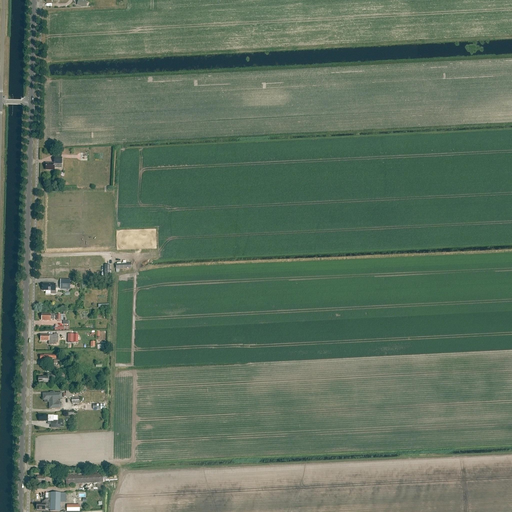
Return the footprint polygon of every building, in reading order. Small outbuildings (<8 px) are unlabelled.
[(62,164),(62,158),(54,158),(54,164),(46,164),(46,171),(54,171),(54,168),(62,168),(62,164)] [(60,289),(70,290),(70,281),(60,280),(60,289)] [(55,291),(56,285),(51,285),(43,284),(43,291),(46,291),(46,295),(51,295),(51,291),(55,291)] [(58,343),(58,339),(58,334),(54,334),(54,335),(49,335),(41,335),(41,341),(48,341),(48,345),(54,345),(54,343),(58,343)] [(55,379),(55,375),(48,375),(48,377),(42,377),(42,378),(38,378),(38,382),(44,382),(44,383),(48,383),(48,381),(52,381),(52,379),(55,379)] [(49,403),(60,402),(60,400),(62,400),(62,394),(43,394),(44,400),(45,400),(45,403),(49,403)] [(58,425),(58,421),(53,421),(54,416),(39,415),(39,422),(48,422),(51,422),(50,422),(51,422),(50,425),(51,425),(58,425)] [(78,475),(66,476),(66,485),(79,484),(97,483),(102,483),(103,483),(104,483),(104,482),(109,481),(117,481),(116,480),(116,473),(106,474),(103,474),(78,475)] [(60,511),(61,493),(51,493),(51,499),(46,499),(44,502),(42,502),(42,504),(37,504),(37,510),(45,510),(50,510),(50,511),(60,511)]
